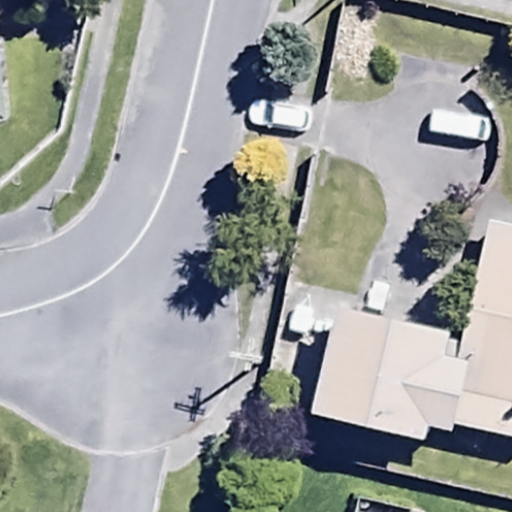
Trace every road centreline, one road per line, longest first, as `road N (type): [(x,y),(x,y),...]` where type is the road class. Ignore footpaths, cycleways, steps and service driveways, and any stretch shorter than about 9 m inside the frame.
road 1 (residential): [(0,329),(59,318),(108,292),(142,254),(167,212),(219,0)]
road 2 (unknown): [(118,281),(125,313),(104,511)]
